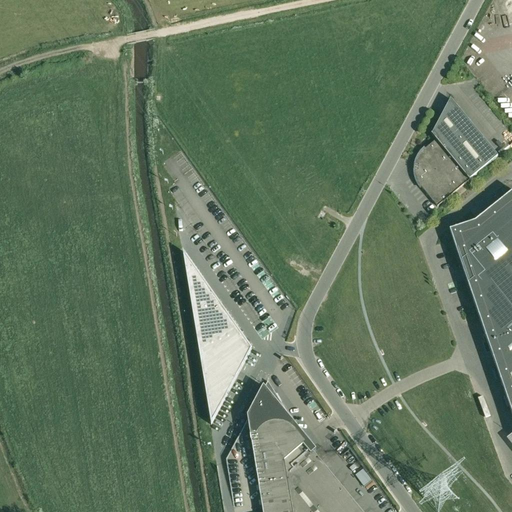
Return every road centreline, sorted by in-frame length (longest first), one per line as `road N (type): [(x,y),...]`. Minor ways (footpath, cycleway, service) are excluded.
road 1 (unclassified): [(413,511),(312,370),(305,333),(478,0)]
road 2 (track): [(326,0),(0,72)]
